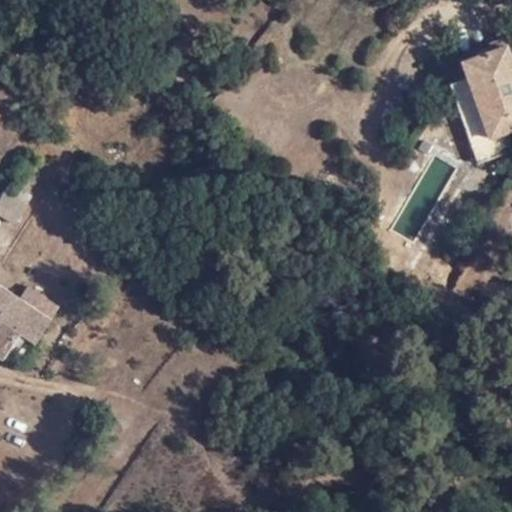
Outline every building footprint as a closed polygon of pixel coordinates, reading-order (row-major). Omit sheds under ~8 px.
[(462,66),(467,79),(488,139),(506,131),(511,129),(511,79),(502,52),(462,66)] [(488,139),(467,79),(447,87),(476,166),(511,152),(511,147),(506,131),(488,139)] [(0,195),(0,217),(11,224),(30,197),(7,184),(0,195)] [(19,335),(32,344),(57,307),(26,287),(18,300),(0,288),(0,356),(3,359),(15,339),(19,335)] [(30,349),(32,344),(19,335),(15,339),(30,349)]
